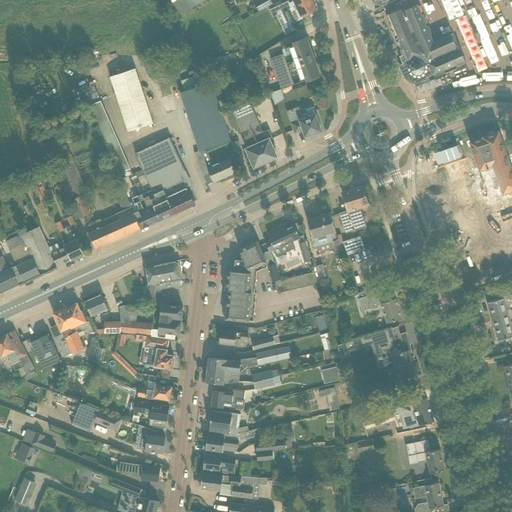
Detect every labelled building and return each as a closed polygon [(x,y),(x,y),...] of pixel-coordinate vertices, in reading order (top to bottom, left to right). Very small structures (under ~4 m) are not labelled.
[(171,0),(182,15),(203,0),(171,0)] [(258,0),(254,2),(259,11),(273,3),(270,0),(258,0)] [(316,9),(312,0),(292,0),(293,1),(289,3),(288,0),(270,9),(274,18),(277,17),(286,35),(295,30),(292,24),(303,19),(302,17),(318,9),(318,8),(316,9)] [(399,56),(403,63),(403,65),(401,66),(404,73),(407,77),(409,79),(412,81),(416,82),(420,82),(423,81),(427,79),(426,78),(433,75),(435,74),(436,77),(445,73),(445,74),(456,69),(465,65),(464,62),(465,61),(458,46),(456,46),(451,34),(450,35),(449,33),(442,36),(443,38),(440,40),(440,41),(436,43),(435,41),(434,42),(417,5),(416,5),(415,3),(386,16),(390,26),(402,55),(399,56)] [(284,54),(270,58),(281,89),(294,84),(291,75),(298,73),(301,79),(307,77),(307,80),(319,76),(313,58),(312,55),(306,38),(299,40),(294,42),(295,45),(289,47),(292,53),(284,56),(284,54)] [(216,47),(209,49),(211,55),(217,54),(216,47)] [(110,77),(128,131),(153,123),(135,69),(110,77)] [(231,141),(213,88),(211,82),(180,92),(196,142),(199,151),(200,151),(231,141)] [(130,169),(101,101),(89,106),(117,174),(130,169)] [(243,132),(251,129),(265,162),(270,160),(270,161),(275,159),(275,158),(277,157),(273,148),(269,140),(272,138),(268,130),(262,133),(249,102),(233,109),(243,132)] [(321,131),(315,114),(313,109),(300,113),(298,108),(287,111),(295,133),(303,130),(305,134),(311,132),(311,134),(321,131)] [(243,132),(249,147),(246,149),(254,167),(256,166),(256,167),(261,165),(261,164),(265,162),(251,129),(243,132)] [(511,190),(511,169),(502,141),(498,132),(484,137),(479,139),(470,142),(476,159),(480,170),(490,198),(505,193),(511,190)] [(171,137),(135,153),(159,206),(160,206),(165,218),(194,204),(183,181),(186,180),(182,171),(185,169),(182,161),(171,137)] [(241,150),(237,138),(232,139),(235,152),(241,150)] [(74,213),(77,219),(91,213),(83,195),(88,193),(66,145),(49,153),(70,201),(71,200),(77,212),(74,213)] [(199,151),(195,153),(196,160),(203,176),(209,173),(213,183),(236,173),(232,164),(229,158),(213,165),(208,167),(203,157),(200,151),(199,151)] [(47,172),(34,177),(39,187),(51,181),(47,172)] [(127,204),(129,203),(121,185),(113,188),(123,210),(116,214),(118,218),(99,227),(96,220),(86,225),(89,232),(88,232),(92,240),(96,249),(138,230),(127,204)] [(339,213),(345,233),(366,226),(360,207),(376,202),(373,191),(365,193),(363,185),(342,192),(348,210),(339,213)] [(147,193),(138,197),(139,199),(151,224),(159,220),(147,193)] [(130,204),(129,203),(127,204),(138,230),(151,224),(139,199),(138,197),(138,196),(132,198),(134,202),(130,204)] [(313,238),(330,232),(336,252),(342,250),(330,213),(307,220),(313,238)] [(271,241),(266,243),(270,251),(273,249),(276,255),(278,256),(288,251),(295,248),(291,241),(299,237),(297,233),(293,224),(268,236),(271,241)] [(65,245),(66,247),(72,260),(83,255),(77,240),(71,225),(63,229),(70,243),(65,245)] [(17,266),(11,268),(19,285),(57,267),(51,254),(48,247),(39,227),(6,242),(17,266)] [(364,249),(363,245),(361,236),(342,242),(346,255),(356,252),(364,249)] [(234,265),(236,265),(235,271),(228,270),(227,276),(225,276),(225,284),(226,285),(225,290),(227,290),(224,319),(225,319),(248,322),(248,321),(253,322),(256,293),(255,293),(257,272),(268,267),(268,266),(267,266),(266,262),(267,262),(257,241),(252,243),(251,242),(243,245),(244,247),(239,249),(240,252),(239,252),(241,256),(242,255),(243,259),(241,260),(235,259),(234,265)] [(299,243),(304,262),(311,260),(306,241),(299,243)] [(72,260),(66,247),(60,249),(57,243),(48,247),(51,254),(57,267),(72,260)] [(2,256),(0,257),(0,266),(6,279),(5,279),(9,289),(19,285),(11,268),(8,269),(2,256)] [(275,264),(267,266),(268,266),(268,267),(272,282),(275,281),(279,280),(275,264)] [(326,276),(322,264),(315,267),(319,279),(326,276)] [(149,301),(156,300),(155,290),(154,284),(160,283),(157,265),(146,267),(149,284),(146,285),(149,301)] [(6,279),(0,266),(0,291),(1,293),(9,289),(5,279),(6,279)] [(307,274),(310,285),(318,283),(315,272),(307,274)] [(302,275),(305,286),(310,285),(307,274),(302,275)] [(302,275),(297,276),(299,288),(305,286),(302,275)] [(291,277),(294,289),(299,288),(297,276),(291,277)] [(286,279),(289,290),(294,289),(291,277),(286,279)] [(281,280),(283,291),(289,290),(286,279),(281,280)] [(180,334),(181,322),(171,321),(171,318),(181,319),(183,307),(169,305),(170,299),(168,299),(168,297),(161,292),(162,290),(162,289),(155,290),(156,300),(155,306),(161,306),(158,330),(152,329),(151,336),(165,338),(166,332),(180,334)] [(372,289),(358,293),(359,299),(362,311),(368,309),(381,305),(387,323),(392,321),(402,319),(396,298),(385,302),(382,292),(374,294),(372,289)] [(504,298),(487,302),(493,321),(511,316),(511,293),(503,296),(504,298)] [(85,301),(89,311),(92,316),(102,311),(103,315),(109,312),(101,295),(85,301)] [(89,321),(86,322),(82,311),(79,312),(75,302),(54,312),(63,334),(55,338),(58,346),(62,355),(62,357),(71,352),(72,354),(84,348),(77,333),(83,331),(85,335),(93,331),(89,321)] [(154,314),(155,309),(123,305),(130,322),(135,322),(136,312),(154,314)] [(511,316),(493,321),(498,340),(511,336),(511,342),(511,343),(511,346),(511,316)] [(326,321),(318,324),(320,330),(328,327),(326,321)] [(104,333),(120,333),(120,332),(151,335),(153,323),(135,322),(130,322),(104,322),(104,333)] [(399,326),(361,338),(361,339),(362,342),(367,340),(367,341),(372,340),(378,360),(394,355),(398,365),(395,366),(399,378),(401,377),(402,379),(407,378),(416,375),(411,359),(414,358),(406,332),(400,334),(398,327),(399,327),(399,326)] [(220,343),(230,344),(235,345),(236,339),(247,340),(248,333),(221,330),(220,343)] [(19,361),(25,375),(35,370),(25,351),(20,342),(14,331),(0,337),(0,353),(2,357),(7,354),(12,365),(19,361)] [(335,348),(330,332),(320,335),(325,351),(335,348)] [(47,335),(32,341),(36,350),(44,368),(59,361),(60,358),(57,353),(55,348),(54,346),(50,337),(48,338),(47,335)] [(166,355),(169,339),(165,338),(151,336),(146,336),(144,347),(150,348),(147,365),(172,369),(174,356),(166,355)] [(272,336),(253,342),(255,350),(280,343),(278,336),(272,338),(272,336)] [(346,343),(337,345),(341,359),(342,358),(346,357),(344,349),(347,348),(346,343)] [(285,359),(282,348),(256,354),(258,364),(279,360),(285,359)] [(209,358),(207,369),(220,370),(219,373),(225,374),(225,371),(240,373),(246,374),(247,364),(240,364),(240,365),(225,363),(226,360),(209,358)] [(329,376),(331,382),(339,380),(336,367),(321,370),(323,377),(329,376)] [(239,382),(240,373),(225,371),(225,374),(219,373),(220,370),(207,369),(206,382),(223,384),(239,382)] [(273,377),(272,370),(252,375),(254,382),(273,377)] [(155,390),(139,387),(138,396),(154,399),(154,397),(169,400),(172,387),(168,386),(170,378),(158,376),(149,375),(148,381),(156,382),(156,384),(155,390)] [(273,377),(254,382),(255,389),(275,384),(273,377)] [(358,379),(346,380),(347,386),(339,387),(340,392),(359,390),(358,379)] [(112,380),(110,385),(134,396),(135,390),(112,380)] [(339,409),(335,387),(319,390),(320,397),(326,395),(329,411),(339,409)] [(213,390),(211,406),(231,409),(232,404),(236,405),(237,399),(244,400),(245,391),(228,390),(227,392),(213,390)] [(408,411),(413,430),(421,428),(421,425),(434,421),(426,398),(415,402),(413,395),(404,398),(391,402),(395,415),(408,411)] [(154,419),(153,427),(163,429),(164,420),(167,421),(169,406),(136,401),(136,403),(132,402),(131,409),(134,410),(134,412),(151,414),(150,418),(154,419)] [(80,403),(72,425),(89,431),(90,432),(94,422),(103,425),(116,431),(121,419),(96,409),(80,403)] [(384,405),(374,408),(377,416),(387,413),(384,405)] [(28,406),(26,411),(35,415),(37,409),(34,408),(28,406)] [(237,436),(239,428),(237,427),(238,414),(222,412),(212,410),(212,412),(210,412),(209,419),(210,420),(209,432),(232,435),(237,436)] [(137,430),(137,422),(127,421),(126,429),(137,430)] [(162,453),(165,436),(124,430),(122,440),(130,441),(130,442),(146,444),(145,450),(162,453)] [(36,432),(31,444),(52,452),(55,446),(42,441),(44,435),(36,432)] [(237,448),(239,439),(208,435),(208,441),(207,442),(206,445),(207,446),(207,448),(223,450),(223,446),(237,448)] [(431,451),(428,440),(406,444),(408,456),(412,455),(413,461),(417,460),(417,463),(418,462),(427,460),(430,472),(444,469),(440,449),(431,451)] [(256,443),(257,451),(270,450),(269,442),(256,443)] [(344,444),(347,459),(375,454),(373,445),(358,448),(357,442),(344,444)] [(270,451),(256,452),(257,460),(273,459),(272,451),(270,451)] [(206,455),(204,468),(220,470),(221,466),(235,468),(236,459),(206,455)] [(141,479),(148,480),(158,481),(160,467),(128,462),(126,473),(142,475),(141,479)] [(246,498),(251,498),(253,483),(266,484),(267,478),(241,476),(241,477),(203,472),(201,488),(221,491),(220,494),(246,498)] [(113,478),(110,486),(132,494),(127,511),(156,511),(159,501),(138,496),(141,489),(113,478)] [(15,500),(28,505),(37,484),(24,479),(15,500)] [(424,486),(413,488),(415,498),(426,496),(428,502),(429,508),(443,505),(439,483),(424,486)] [(230,502),(229,511),(273,511),(274,508),(230,502)] [(415,509),(415,511),(427,511),(426,502),(418,504),(415,509)]
